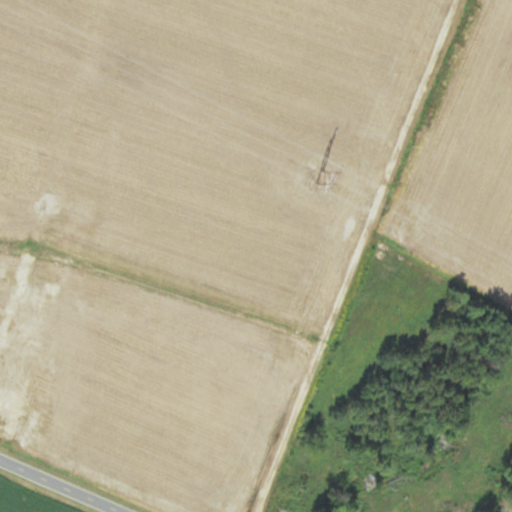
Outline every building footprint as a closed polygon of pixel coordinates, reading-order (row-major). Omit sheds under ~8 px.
[(85,223),(88,197),(64,194),(62,221),(85,223)] [(0,268),(11,268),(11,248),(0,248),(0,268)] [(56,282),(62,260),(39,254),(33,275),(56,282)] [(22,346),(8,343),(5,360),(0,358),(0,381),(13,385),(22,346)] [(282,511),(267,503),(261,511),(282,511)]
